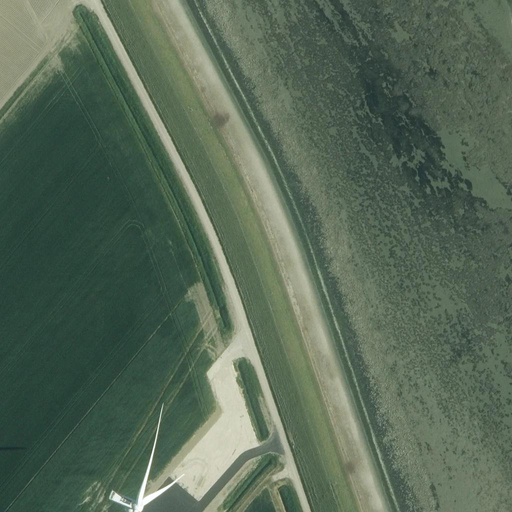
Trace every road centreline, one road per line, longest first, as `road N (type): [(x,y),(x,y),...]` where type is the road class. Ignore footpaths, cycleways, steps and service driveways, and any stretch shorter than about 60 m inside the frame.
road 1 (unclassified): [(308,511),(226,271),(147,91),(96,0)]
road 2 (track): [(248,340),(234,345),(112,491)]
